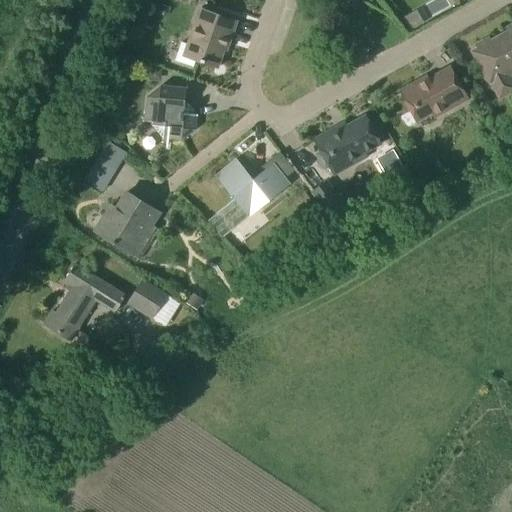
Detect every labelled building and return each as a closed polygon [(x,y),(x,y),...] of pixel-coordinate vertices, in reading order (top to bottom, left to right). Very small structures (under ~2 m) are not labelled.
[(193,67),(196,60),(217,68),(226,41),(229,41),(236,21),(200,9),(188,44),(181,42),(175,61),(193,67)] [(477,48),(471,52),(489,84),(490,83),(499,99),(511,92),(511,81),(509,77),(511,75),(511,31),(509,33),(508,31),(491,41),(489,38),(476,45),(477,48)] [(417,82),(400,92),(416,121),(439,109),(441,113),(467,99),(450,67),(419,84),(417,82)] [(184,104),(186,89),(161,86),(147,97),(145,121),(153,122),(152,126),(163,139),(182,141),(195,130),(197,115),(193,115),(193,110),(188,104),(184,104)] [(368,157),(365,152),(380,144),(365,116),(337,131),(335,128),(314,140),(321,152),(317,154),(319,163),(326,170),(330,168),(334,176),(368,157)] [(105,140),(85,182),(106,191),(125,150),(105,140)] [(408,175),(395,152),(382,159),(394,183),(408,175)] [(273,163),(255,177),(253,180),(236,159),(215,175),(248,217),(290,184),(273,163)] [(344,204),(326,182),(312,193),(329,216),(344,204)] [(319,211),(303,190),(286,203),(302,224),(319,211)] [(132,255),(159,213),(126,192),(116,209),(111,206),(95,232),(125,251),(119,261),(130,267),(136,258),(132,255)] [(126,296),(75,264),(64,280),(73,286),(68,292),(70,293),(66,299),(65,298),(56,313),(52,310),(44,324),(70,341),(96,300),(115,312),(126,296)] [(143,278),(128,304),(169,329),(184,303),(143,278)]
